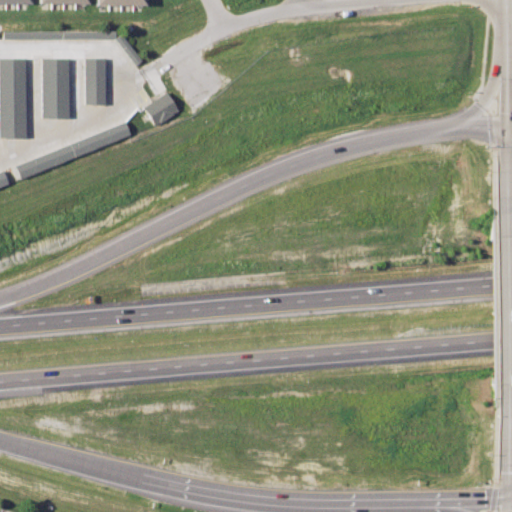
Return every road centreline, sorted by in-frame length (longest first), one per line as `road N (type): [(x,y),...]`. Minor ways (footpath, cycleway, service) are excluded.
road 1 (motorway): [(511,122),(409,135),(283,169),(64,279),(0,302)]
road 2 (motorway): [(0,383),(511,339)]
road 3 (motorway): [(511,283),(0,324)]
road 4 (motorway): [(142,482),(287,505),(434,500)]
road 5 (residential): [(149,72),(229,25),(388,0)]
road 6 (secondary): [(508,197),(509,421)]
road 7 (motorway): [(0,435),(142,482)]
road 8 (secondary): [(510,0),(508,122)]
